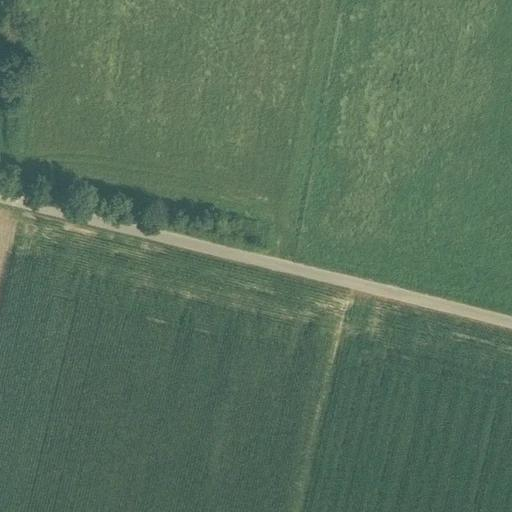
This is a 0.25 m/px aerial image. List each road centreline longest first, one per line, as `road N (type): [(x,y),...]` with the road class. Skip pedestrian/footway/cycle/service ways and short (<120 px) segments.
road 1 (track): [(511,323),(0,197)]
road 2 (track): [(296,270),(345,0)]
